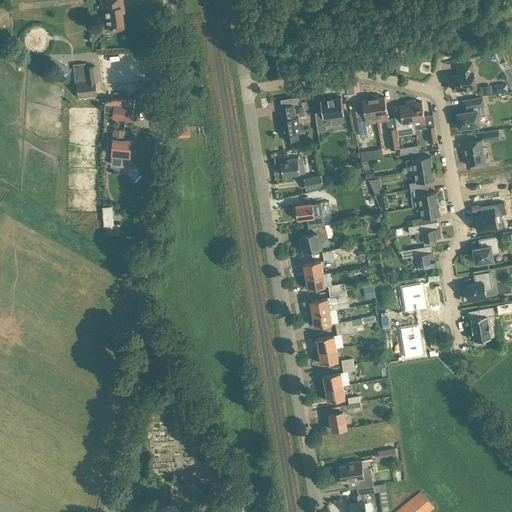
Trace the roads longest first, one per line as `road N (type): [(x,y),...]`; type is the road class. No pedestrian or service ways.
road 1 (unclassified): [(107,511),(138,354),(168,0)]
road 2 (unclassified): [(459,345),(447,263),(462,235),(437,89),(362,74),(247,89)]
road 3 (tertiary): [(317,511),(247,89)]
